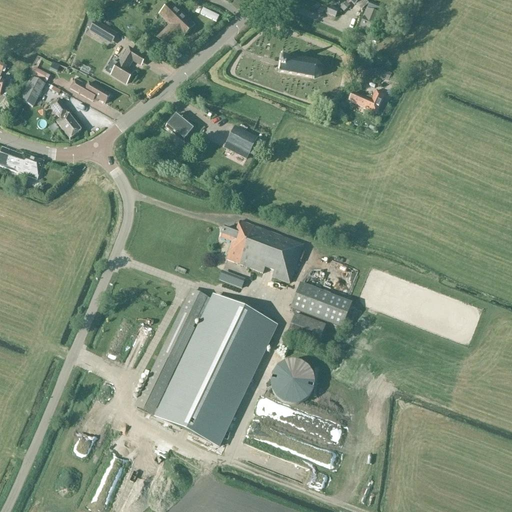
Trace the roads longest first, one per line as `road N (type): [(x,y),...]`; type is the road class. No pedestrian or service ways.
road 1 (tertiary): [(1,511),(126,225),(127,193),(95,147)]
road 2 (tertiary): [(95,147),(266,0)]
